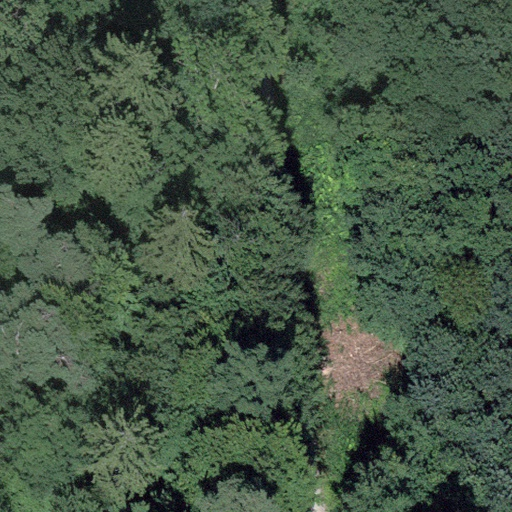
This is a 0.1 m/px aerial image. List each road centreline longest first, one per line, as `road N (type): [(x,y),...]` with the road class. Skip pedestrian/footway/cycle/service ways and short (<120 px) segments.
road 1 (track): [(78,511),(126,367),(182,0)]
road 2 (track): [(344,511),(286,0)]
